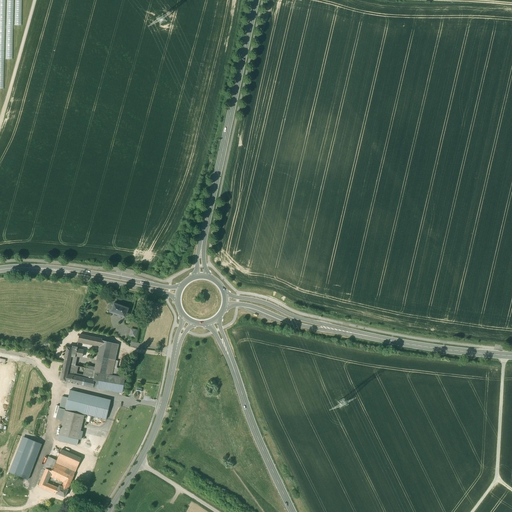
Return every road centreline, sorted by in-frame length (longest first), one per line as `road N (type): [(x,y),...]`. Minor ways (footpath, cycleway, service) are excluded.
road 1 (secondary): [(204,231),(256,0)]
road 2 (secondary): [(291,511),(225,349)]
road 3 (unclassified): [(175,352),(152,435),(108,511)]
road 4 (secondary): [(344,331),(424,349),(511,354)]
road 5 (track): [(503,353),(498,471),(472,511)]
road 6 (secondary): [(181,286),(31,268)]
road 7 (secondary): [(31,268),(177,299)]
road 8 (track): [(34,0),(0,123)]
road 9 (secondary): [(344,331),(224,294)]
road 10 (secondary): [(225,306),(344,331)]
